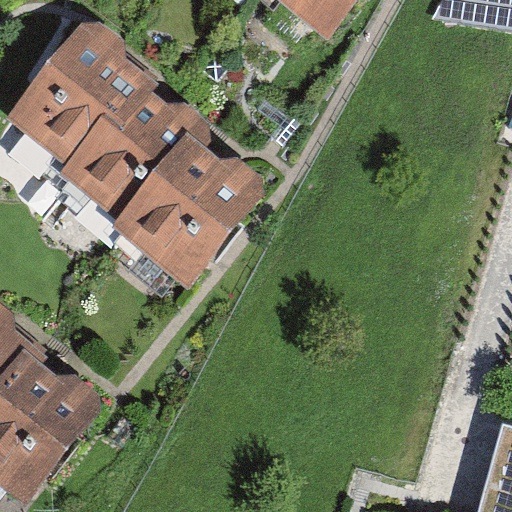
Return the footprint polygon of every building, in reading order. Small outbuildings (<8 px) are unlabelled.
[(321,72),(378,0),(245,0),(249,3),(239,13),(321,72)] [(511,29),(511,0),(447,0),(436,20),(511,29)] [(190,286),(263,199),(263,179),(238,162),(224,164),(217,158),(207,147),(209,132),(182,106),(168,108),(151,95),(160,84),(126,60),(122,45),(97,26),(84,26),(12,119),(65,165),(59,174),(118,221),(112,227),(190,286)] [(0,483),(26,505),(100,416),(102,399),(77,377),(58,378),(42,364),(44,355),(14,332),(12,315),(0,307),(0,483)] [(511,511),(511,428),(505,426),(481,511),(511,511)]
